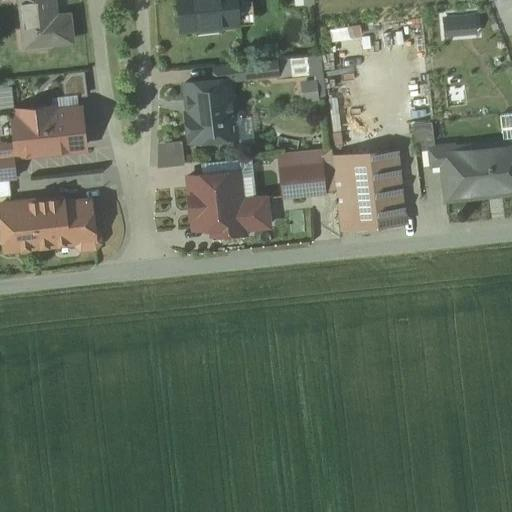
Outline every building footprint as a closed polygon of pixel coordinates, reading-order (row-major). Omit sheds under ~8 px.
[(58,0),(18,0),(20,19),(22,54),(77,50),(74,15),(59,16),(58,0)] [(243,30),(243,28),(257,27),(254,3),(241,4),(240,0),(178,0),(182,36),(243,30)] [(228,81),(184,86),(189,148),(236,143),(231,85),(280,80),(278,66),(227,71),(228,81)] [(0,182),(14,181),(19,181),(17,160),(89,154),(84,98),(89,98),(87,76),(63,78),(66,109),(0,114),(0,182)] [(511,115),(503,117),(504,130),(511,129),(511,115)] [(432,172),(441,171),(445,207),(511,198),(511,140),(446,149),(446,146),(437,147),(434,124),(415,127),(419,153),(429,151),(432,172)] [(183,145),(160,147),(159,171),(184,168),(183,145)] [(401,151),(334,158),(343,234),(409,227),(401,151)] [(323,153),(279,158),(284,200),(328,195),(323,153)] [(247,234),(243,199),(239,162),(199,166),(200,171),(187,172),(187,175),(194,235),(209,233),(209,240),(247,236),(247,234)] [(0,205),(1,205),(6,256),(78,250),(78,256),(103,254),(98,200),(70,202),(69,196),(16,200),(14,181),(0,182),(0,205)] [(270,196),(243,199),(247,234),(273,231),(270,196)]
